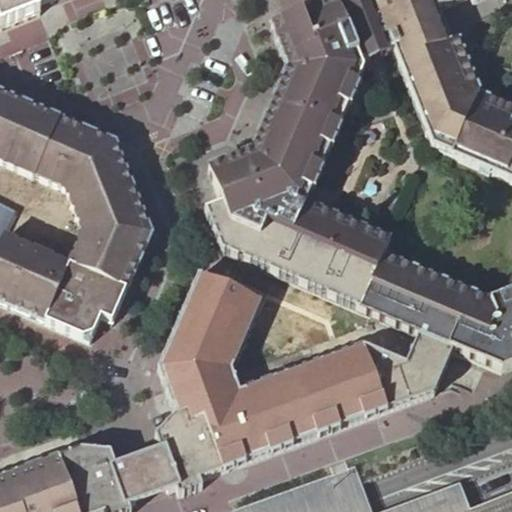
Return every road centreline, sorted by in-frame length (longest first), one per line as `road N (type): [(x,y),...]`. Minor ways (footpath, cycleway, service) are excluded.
road 1 (residential): [(212,0),(166,103),(135,125),(0,77)]
road 2 (residential): [(511,441),(317,511)]
